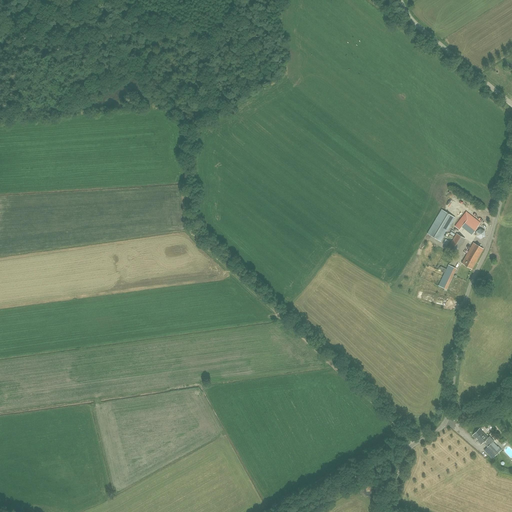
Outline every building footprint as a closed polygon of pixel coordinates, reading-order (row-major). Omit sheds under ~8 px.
[(427,233),(441,241),(455,217),(442,209),(427,233)] [(470,233),(472,235),(481,222),(466,212),(455,226),(460,230),(462,227),(470,233)] [(476,236),(480,239),(485,236),(485,231),(480,229),(476,231),(476,236)] [(465,238),(460,235),(457,233),(449,246),(458,251),(465,238)] [(472,269),(484,249),(474,243),(462,263),(472,269)] [(439,286),(446,290),(456,268),(448,265),(439,286)] [(493,409),(496,415),(496,416),(505,412),(501,405),(493,409)] [(488,436),(487,435),(481,428),(474,435),(482,444),(484,442),(487,445),(484,449),(492,458),(495,455),(496,455),(500,452),(491,442),(493,440),(489,435),(488,436)]
